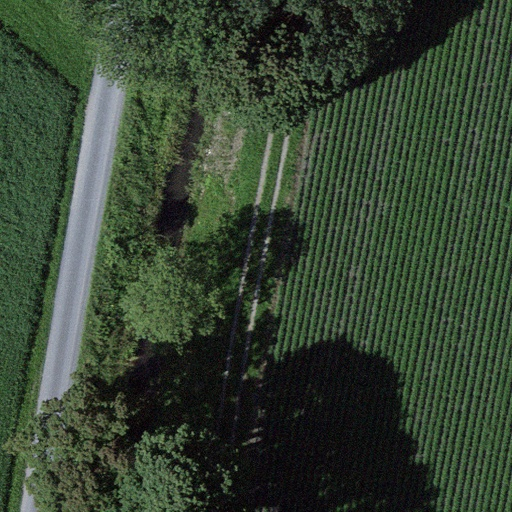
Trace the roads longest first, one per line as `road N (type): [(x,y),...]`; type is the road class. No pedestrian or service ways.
road 1 (track): [(198,511),(306,0)]
road 2 (track): [(135,0),(60,377),(42,511)]
